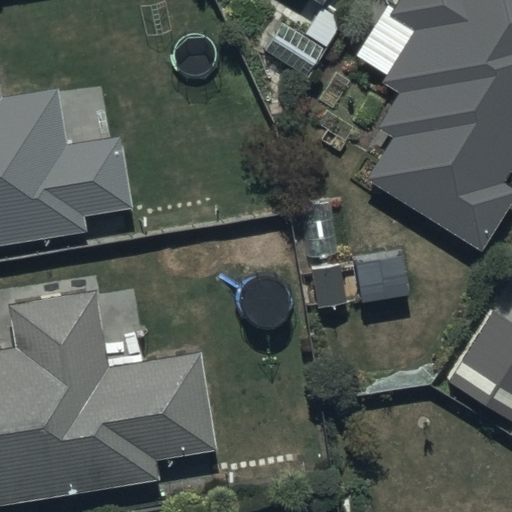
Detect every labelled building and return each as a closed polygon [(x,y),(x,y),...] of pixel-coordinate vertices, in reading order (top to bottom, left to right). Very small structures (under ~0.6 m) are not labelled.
[(511,0),(396,0),(393,7),(382,1),(353,52),(383,69),(377,79),(393,89),(373,125),(386,133),(361,177),(478,245),(511,187),(500,180),(511,159),(511,0)] [(281,19),(262,48),(301,75),(341,18),(320,4),(300,32),(281,19)] [(0,236),(81,223),(79,212),(124,204),(112,133),(63,141),(52,79),(0,88),(0,236)] [(0,500),(154,473),(151,455),(211,445),(194,351),(108,366),(93,287),(5,303),(13,344),(0,345),(0,500)] [(511,321),(488,307),(442,380),(511,420),(511,422),(507,429),(511,432),(511,321)]
